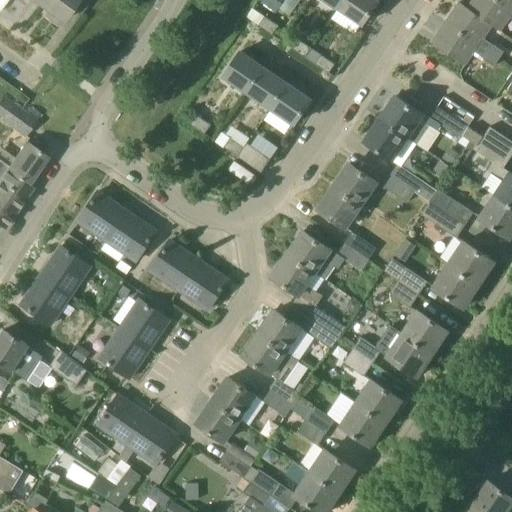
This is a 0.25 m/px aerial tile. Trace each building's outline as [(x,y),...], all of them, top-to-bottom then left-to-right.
[(78,0),(43,0),(40,5),(62,22),(78,0)] [(263,0),(262,2),(277,13),(286,0),(263,0)] [(324,0),(339,10),(345,0),(324,0)] [(379,2),(376,0),(345,0),(339,10),(362,26),(379,2)] [(501,30),(509,19),(511,13),(511,10),(496,0),(472,0),(467,8),(492,26),(493,25),(501,30)] [(511,0),(496,0),(511,10),(511,0)] [(445,23),(478,45),(484,38),(492,26),(467,8),(459,3),(445,23)] [(279,26),(265,17),(259,26),(273,35),(279,26)] [(465,66),(474,53),(478,45),(445,23),(431,43),(465,66)] [(296,39),(291,48),(290,49),(304,58),(311,49),(296,39)] [(489,53),(499,60),(504,51),(494,45),(489,53)] [(247,93),(263,69),(239,52),(223,77),(247,93)] [(494,66),(499,60),(489,53),(484,60),(494,66)] [(334,65),(320,56),(314,65),(329,74),(334,65)] [(270,108),(287,84),(263,69),(247,93),(270,108)] [(311,101),(287,84),(270,108),(294,125),(311,101)] [(36,120),(13,104),(3,97),(0,101),(0,115),(4,118),(2,120),(25,136),(36,120)] [(381,119),(408,138),(408,137),(418,143),(430,125),(437,130),(441,125),(461,138),(462,136),(463,136),(468,128),(438,108),(431,119),(396,97),(381,119)] [(197,115),(191,124),(205,134),(211,125),(197,115)] [(419,146),(408,138),(381,119),(365,143),(397,165),(390,175),(415,192),(430,202),(437,191),(404,168),(419,146)] [(475,145),(473,149),(493,163),(487,171),(504,183),(495,196),(511,207),(511,174),(503,168),(511,156),(511,155),(511,141),(489,127),(483,138),(478,147),(475,145)] [(468,128),(463,136),(470,141),(476,145),(475,145),(478,147),(483,138),(468,128)] [(237,157),(244,147),(230,138),(224,147),(237,157)] [(475,145),(476,145),(470,141),(467,146),(466,147),(472,151),(473,149),(475,145)] [(48,158),(26,143),(15,158),(0,147),(0,177),(1,178),(1,180),(26,197),(32,187),(29,185),(48,158)] [(271,160),(247,143),(244,147),(237,157),(261,173),(271,160)] [(453,166),(459,155),(449,149),(442,159),(453,166)] [(443,179),(451,168),(440,160),(432,172),(443,179)] [(229,170),(249,183),(255,175),(235,162),(229,170)] [(377,183),(350,164),(334,187),(361,206),(377,183)] [(383,186),(407,203),(415,192),(390,175),(383,186)] [(1,178),(0,177),(0,226),(4,229),(26,197),(1,180),(1,178)] [(361,206),(334,187),(319,210),(346,228),(361,206)] [(439,188),(437,191),(430,202),(464,224),(472,211),(439,188)] [(128,212),(98,192),(78,221),(107,241),(128,212)] [(511,207),(495,196),(480,219),(509,238),(511,234),(511,207)] [(464,224),(430,202),(421,215),(455,237),(464,224)] [(157,232),(128,212),(107,241),(137,261),(157,232)] [(336,254),(330,250),(304,232),(288,254),(315,273),(325,280),(334,267),(337,270),(345,259),(360,270),(362,269),(367,261),(343,243),(336,254)] [(343,243),(367,261),(376,248),(352,232),(343,243)] [(416,246),(406,239),(395,255),(405,262),(416,246)] [(199,261),(170,241),(150,270),(179,290),(199,261)] [(449,265),(478,285),(494,262),(465,242),(449,265)] [(91,266),(61,246),(41,275),(71,295),(91,266)] [(272,277),(299,296),(316,307),(323,296),(307,285),(315,273),(288,254),(272,277)] [(418,294),(427,281),(407,267),(406,268),(393,259),(384,271),(398,281),(418,294)] [(117,267),(127,275),(132,267),(121,260),(117,267)] [(228,281),(199,261),(179,290),(208,310),(228,281)] [(478,285),(449,265),(434,288),(463,308),(478,285)] [(41,275),(21,305),(51,325),(71,295),(41,275)] [(110,276),(103,285),(111,290),(117,281),(110,276)] [(418,294),(398,281),(389,294),(410,307),(418,294)] [(118,293),(125,298),(131,290),(123,285),(118,293)] [(361,305),(352,299),(348,305),(349,310),(355,314),(361,305)] [(140,300),(120,329),(149,350),(170,320),(140,300)] [(314,322),(338,338),(346,327),(321,310),(314,322)] [(285,352),(301,329),(285,318),(274,311),(259,333),(285,352)] [(418,311),(403,334),(432,354),(447,331),(418,311)] [(330,349),(338,338),(314,322),(307,333),(330,349)] [(149,350),(120,329),(99,358),(129,379),(149,350)] [(40,389),(53,367),(51,366),(41,359),(42,357),(28,347),(29,346),(4,330),(0,336),(0,363),(13,372),(14,372),(28,380),(40,389)] [(269,389),(293,405),(294,406),(299,399),(298,399),(300,394),(284,383),(300,361),(285,352),(259,333),(243,356),(270,374),(276,378),(269,389)] [(432,354),(403,334),(387,358),(416,378),(432,354)] [(352,350),(372,363),(380,351),(361,337),(352,350)] [(91,353),(80,346),(73,356),(84,364),(91,353)] [(372,363),(352,350),(343,363),(363,376),(372,363)] [(60,351),(51,366),(53,367),(77,384),(86,371),(60,351)] [(0,389),(4,392),(9,382),(0,376),(0,389)] [(213,400),(240,419),(255,396),(228,378),(213,400)] [(402,400),(372,380),(357,403),(386,423),(402,400)] [(295,391),(300,394),(305,387),(300,384),(295,391)] [(293,405),(269,389),(261,400),(286,417),(286,416),(287,417),(291,410),(294,406),(293,405)] [(147,415),(118,395),(98,425),(119,440),(127,445),(147,415)] [(306,419),(312,409),(299,399),(294,406),(291,410),(298,414),(300,416),(301,415),(306,419)] [(213,400),(197,423),(224,442),(240,419),(213,400)] [(386,423),(357,403),(342,426),(371,446),(386,423)] [(305,419),(326,432),(334,420),(314,406),(312,409),(306,419),(305,419)] [(147,415),(127,445),(136,451),(157,465),(177,435),(147,415)] [(326,432),(305,419),(297,432),(318,445),(326,432)] [(80,432),(79,448),(101,450),(103,434),(80,432)] [(254,442),(247,451),(257,458),(264,449),(254,442)] [(325,449),(325,450),(310,473),(340,492),(355,469),(325,449)] [(220,461),(243,477),(251,466),(227,451),(220,461)] [(0,490),(2,492),(17,466),(0,455),(0,490)] [(98,472),(111,482),(117,486),(131,468),(130,468),(131,466),(122,459),(118,465),(108,458),(98,472)] [(107,500),(118,508),(142,476),(131,468),(117,486),(107,500)] [(47,469),(44,476),(58,482),(61,476),(47,469)] [(259,469),(257,470),(249,482),(269,495),(278,482),(259,469)] [(326,511),(340,492),(310,473),(302,485),(295,495),(320,511),(326,511)] [(114,486),(98,474),(88,487),(105,499),(114,486)] [(237,486),(244,490),(249,482),(245,479),(244,478),(243,478),(237,486)] [(506,511),(511,504),(511,497),(489,481),(472,505),(481,511),(506,511)] [(269,495),(249,482),(244,490),(243,492),(250,497),(239,511),(271,511),(263,506),(270,496),(269,495)] [(148,495),(164,507),(172,498),(155,486),(148,495)] [(194,487),(185,487),(185,497),(195,497),(194,487)] [(85,511),(78,507),(75,511),(60,511),(46,503),(48,500),(35,492),(27,504),(34,509),(32,511),(85,511)] [(166,511),(190,511),(173,501),(166,511)]
